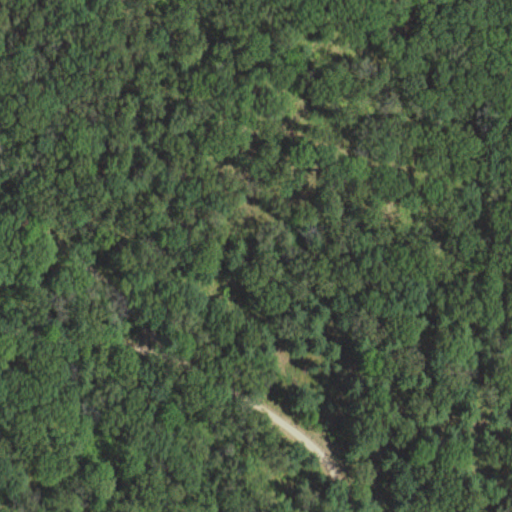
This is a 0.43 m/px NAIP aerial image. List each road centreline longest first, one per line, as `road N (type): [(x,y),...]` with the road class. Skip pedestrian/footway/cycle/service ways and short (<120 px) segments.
road 1 (residential): [(0,319),(128,338),(209,370),(298,427),(327,457),(343,482),(344,511)]
road 2 (residential): [(175,352),(91,264),(0,196)]
